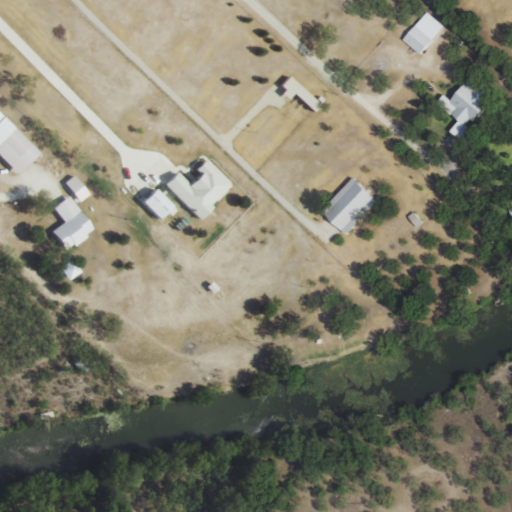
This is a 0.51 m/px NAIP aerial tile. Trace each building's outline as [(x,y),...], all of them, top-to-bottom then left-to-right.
[(402,39),(419,54),(443,26),(426,11),(402,39)] [(289,93),(310,112),(317,104),(285,76),(275,87),(285,97),(289,93)] [(449,132),(461,139),(483,105),(479,102),(485,93),(465,79),(451,100),(442,95),(436,105),(458,119),(449,132)] [(0,161),(12,173),(34,152),(0,117),(0,161)] [(226,187),(200,160),(191,168),(195,172),(184,182),(173,171),(161,183),(194,218),(226,187)] [(61,181),(76,202),(87,195),(72,174),(61,181)] [(321,212),(345,234),(376,200),(353,179),(321,212)] [(137,201),(154,218),(163,210),(169,216),(174,210),(150,187),(137,201)] [(90,230),(66,194),(50,206),(60,222),(48,230),(62,250),(90,230)] [(408,216),(416,228),(422,224),(414,212),(408,216)] [(78,271),(70,259),(58,267),(66,279),(78,271)]
